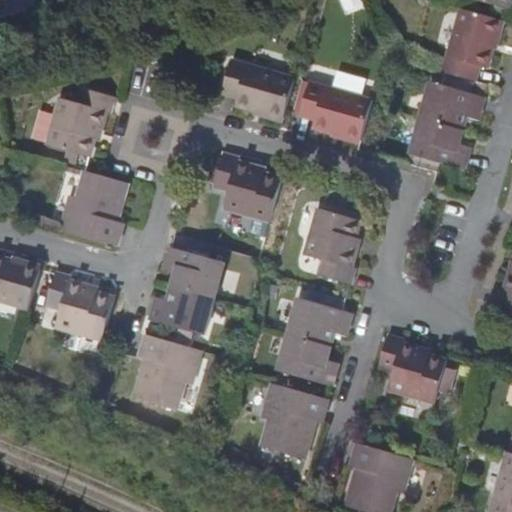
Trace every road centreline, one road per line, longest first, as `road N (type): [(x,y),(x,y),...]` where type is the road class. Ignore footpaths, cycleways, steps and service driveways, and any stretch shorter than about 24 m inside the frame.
road 1 (residential): [(207,130),(392,183),(400,200),(383,273)]
road 2 (residential): [(0,234),(130,265),(149,249),(172,170)]
road 3 (residential): [(446,327),(511,103)]
road 4 (residential): [(327,478),(383,273)]
road 5 (residential): [(207,130),(138,113),(126,158),(172,170)]
